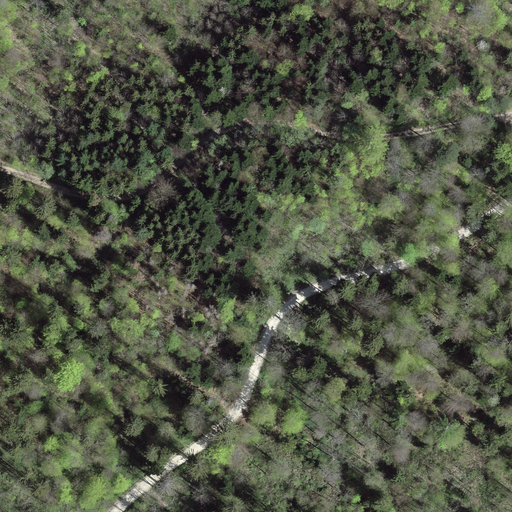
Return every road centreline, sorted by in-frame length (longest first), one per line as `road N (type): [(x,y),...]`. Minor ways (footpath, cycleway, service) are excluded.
road 1 (track): [(511,115),(377,137),(237,124),(149,186),(108,198),(0,167)]
road 2 (unclassified): [(116,511),(228,418),(272,319),(299,294),(410,261),(511,200)]
